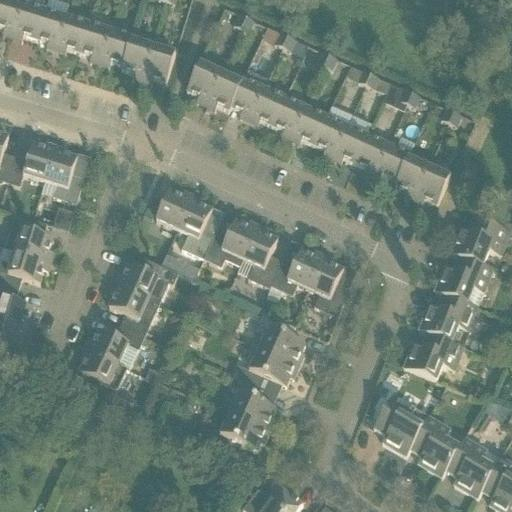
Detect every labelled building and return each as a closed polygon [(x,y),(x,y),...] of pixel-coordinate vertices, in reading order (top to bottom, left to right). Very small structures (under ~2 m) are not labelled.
[(166,8),(168,0),(158,0),(157,6),(166,8)] [(174,11),(176,0),(168,0),(166,8),(174,11)] [(0,33),(13,38),(23,8),(1,1),(0,4),(0,33)] [(35,45),(44,15),(23,8),(13,38),(35,45)] [(57,51),(66,21),(44,15),(35,45),(57,51)] [(240,35),(245,24),(238,20),(233,32),(240,35)] [(79,58),(88,28),(66,21),(57,51),(79,58)] [(248,39),(253,27),(245,24),(240,35),(248,39)] [(101,65),(110,35),(88,28),(79,58),(101,65)] [(121,75),(132,41),(110,35),(101,65),(122,71),(121,75)] [(282,54),(287,42),(278,38),(273,50),(282,54)] [(143,82),(152,52),(131,45),(132,41),(121,75),(143,82)] [(289,57),(294,45),(287,42),(282,54),(289,57)] [(165,89),(171,70),(175,59),(152,52),(143,82),(165,89)] [(320,58),(315,70),(323,73),(328,62),(320,58)] [(328,62),(323,73),(331,77),(336,65),(328,62)] [(207,107),(221,78),(199,68),(186,97),(207,107)] [(362,76),(356,88),(364,92),(369,80),(362,76)] [(241,87),(221,78),(207,107),(228,116),(243,84),(241,87)] [(369,80),(364,92),(372,95),(372,94),(377,84),(369,80)] [(251,122),(264,93),(243,84),(228,116),(229,117),(231,113),(251,122)] [(271,131),(284,103),(264,93),(251,122),(271,131)] [(407,111),(412,99),(404,96),(399,108),(407,111)] [(415,114),(420,103),(412,99),(407,111),(415,114)] [(292,141),(305,112),(284,103),(271,131),(292,141)] [(313,150),(326,122),(305,112),(292,141),(313,150)] [(448,129),(453,117),(445,114),(440,125),(448,129)] [(456,133),(461,121),(453,117),(448,129),(456,133)] [(334,160),(347,131),(326,122),(313,150),(334,160)] [(354,169),(368,141),(347,131),(334,160),(354,169)] [(0,186),(7,188),(15,162),(3,159),(8,142),(0,139),(0,186)] [(375,179),(388,150),(368,141),(354,169),(375,179)] [(45,188),(54,156),(32,149),(27,166),(15,162),(7,188),(19,192),(23,181),(45,188)] [(394,192),(409,159),(388,150),(375,179),(395,188),(394,192)] [(54,156),(45,188),(57,191),(54,203),(63,206),(76,210),(84,183),(72,180),(77,163),(54,156)] [(415,201),(428,173),(408,163),(410,160),(409,159),(394,192),(415,201)] [(436,211),(445,193),(450,182),(428,173),(415,201),(436,211)] [(177,236),(190,206),(169,196),(156,226),(177,236)] [(203,265),(216,237),(205,232),(212,216),(190,206),(177,236),(188,241),(181,255),(203,265)] [(153,225),(158,214),(149,210),(144,221),(153,225)] [(60,212),(56,229),(71,233),(75,215),(60,212)] [(15,220),(5,254),(14,257),(46,267),(52,244),(43,241),(47,230),(15,220)] [(509,237),(492,230),(473,223),(468,236),(460,233),(450,259),(482,271),(488,256),(500,261),(509,237)] [(242,265),(256,236),(235,226),(228,242),(216,237),(203,265),(221,273),(224,265),(240,272),(243,266),(242,265)] [(269,294),(270,292),(281,267),(270,261),(277,245),(256,236),(242,265),(243,266),(253,270),(247,284),(269,294)] [(281,267),(270,292),(282,297),(291,302),(297,290),(308,295),(322,266),(300,256),(293,272),(281,267)] [(39,289),(46,267),(14,257),(10,269),(0,265),(0,290),(18,296),(22,284),(39,289)] [(434,297),(434,298),(442,301),(442,300),(476,314),(492,275),(482,271),(458,262),(457,262),(452,275),(445,272),(434,297)] [(122,282),(118,291),(148,305),(159,310),(168,289),(172,291),(178,279),(163,273),(161,272),(145,264),(140,276),(128,270),(122,282)] [(322,266),(308,295),(319,300),(313,312),(337,323),(348,297),(336,291),(343,275),(322,266)] [(190,271),(184,283),(193,287),(199,275),(190,271)] [(15,308),(18,296),(0,290),(0,327),(25,335),(31,313),(15,308)] [(144,343),(149,331),(159,310),(148,305),(118,291),(108,313),(124,320),(119,331),(144,343)] [(429,310),(419,336),(426,339),(427,339),(463,353),(469,338),(478,315),(476,314),(442,300),(442,301),(437,313),(429,310)] [(298,373),(304,360),(301,358),(305,350),(281,339),(285,328),(262,318),(258,329),(268,333),(258,354),(298,373)] [(0,352),(18,358),(25,335),(0,327),(0,352)] [(129,375),(144,343),(119,331),(114,343),(98,336),(88,357),(118,371),(118,370),(127,374),(129,375)] [(463,353),(427,339),(426,339),(421,351),(414,348),(403,374),(435,387),(441,372),(453,376),(463,353)] [(293,385),(298,373),(258,354),(249,375),(238,371),(233,382),(256,392),(261,382),(285,393),(289,384),(293,385)] [(82,380),(77,389),(85,393),(82,398),(137,424),(142,412),(134,408),(135,406),(116,398),(117,395),(127,374),(118,370),(118,371),(88,357),(78,378),(82,380)] [(167,389),(173,376),(164,372),(158,385),(167,389)] [(269,437),(275,424),(272,423),(276,414),(252,403),(256,392),(233,382),(228,393),(239,397),(229,418),(269,437)] [(476,393),(473,401),(482,404),(486,394),(480,392),(476,393)] [(427,423),(414,415),(409,412),(392,402),(373,434),(386,441),(381,448),(405,462),(428,423),(427,423)] [(263,449),(269,437),(229,418),(219,439),(209,435),(204,446),(227,456),(232,446),(256,457),(260,448),(263,449)] [(458,453),(444,445),(450,436),(428,423),(405,462),(406,462),(410,455),(421,462),(417,469),(441,483),(464,444),(463,443),(458,453)] [(494,474),(481,466),(486,457),(464,444),(441,483),(446,476),(457,483),(453,490),(458,493),(477,504),(494,474)] [(494,474),(481,496),(482,497),(483,498),(493,504),(489,511),(490,511),(511,511),(511,469),(500,463),(494,474)] [(257,495),(244,511),(300,511),(302,510),(278,491),(268,504),(257,495)]
